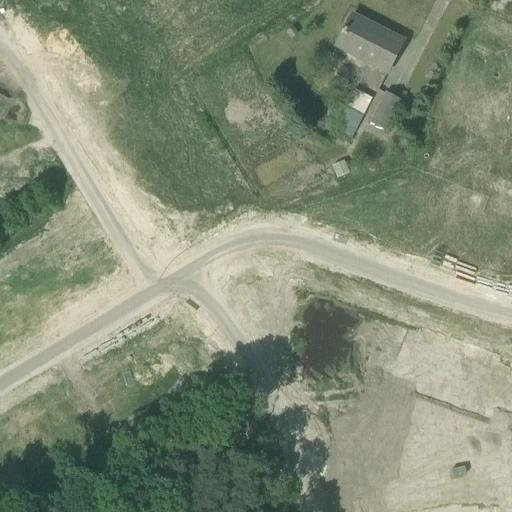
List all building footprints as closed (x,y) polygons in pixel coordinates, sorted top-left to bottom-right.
[(335,48),(386,74),(403,42),(351,16),(335,48)] [(285,33),(290,40),(298,35),(293,28),(285,33)] [(332,131),(350,140),(371,98),(353,89),(332,131)] [(368,122),(385,131),(400,100),(384,91),(368,122)] [(343,161),(331,166),(336,177),(348,172),(343,161)] [(170,200),(143,217),(157,240),(172,231),(173,233),(193,220),(192,219),(193,218),(179,196),(193,187),(185,175),(163,189),(170,200)] [(333,188),(325,213),(338,217),(333,230),(358,239),(372,197),(348,189),(346,193),(333,188)] [(372,197),(358,239),(382,247),(388,230),(400,234),(409,210),(372,197)] [(409,210),(400,234),(413,238),(406,256),(431,265),(445,223),(409,210)] [(445,223),(431,265),(455,273),(462,256),(474,260),(482,236),(445,223)] [(46,225),(36,231),(40,238),(50,232),(46,225)] [(36,231),(25,237),(29,244),(40,238),(36,231)] [(511,242),(482,236),(474,260),(488,263),(484,282),(510,287),(511,277),(511,242)] [(12,248),(2,254),(6,261),(16,255),(12,248)] [(77,260),(59,270),(78,303),(97,292),(77,260)] [(59,270),(41,281),(61,314),(78,303),(59,270)] [(41,281),(24,291),(43,324),(61,314),(41,281)] [(264,291),(256,313),(265,316),(262,327),(278,333),(275,342),(288,347),(297,322),(286,318),(293,297),(271,289),(269,293),(264,291)] [(24,291),(6,301),(26,334),(43,324),(24,291)] [(6,301),(0,304),(0,331),(8,345),(25,334),(6,301)] [(306,312),(294,345),(318,354),(333,311),(321,306),(317,317),(306,312)] [(333,311),(318,354),(341,362),(353,329),(341,325),(345,315),(333,311)] [(171,318),(158,326),(182,366),(203,353),(184,320),(175,325),(171,318)] [(353,329),(341,362),(365,370),(380,327),(368,323),(365,333),(353,329)] [(150,340),(142,345),(143,347),(161,378),(182,366),(158,326),(146,333),(150,340)] [(380,327),(365,370),(389,379),(400,346),(389,342),(392,332),(380,327)] [(411,338),(398,374),(422,383),(435,347),(437,339),(424,334),(421,342),(411,338)] [(435,347),(422,383),(444,391),(457,355),(448,351),(451,344),(437,339),(435,347)] [(143,347),(129,355),(147,386),(161,378),(143,347)] [(457,355),(444,391),(467,398),(479,362),(482,355),(469,350),(466,358),(457,355)] [(129,355),(114,364),(132,395),(147,386),(129,355)] [(479,362),(467,398),(490,407),(503,371),(493,367),(496,360),(482,355),(479,362)] [(114,364),(100,372),(118,403),(132,395),(114,364)] [(285,371),(282,379),(288,381),(290,373),(285,371)] [(100,372),(84,381),(102,412),(118,403),(100,372)] [(290,373),(288,381),(293,383),(296,375),(290,373)] [(229,380),(220,383),(224,392),(233,389),(229,380)] [(309,380),(306,387),(312,389),(315,382),(309,380)] [(315,382),(312,389),(318,391),(320,384),(315,382)] [(220,383),(211,386),(215,395),(224,392),(220,383)] [(206,388),(197,391),(200,400),(209,397),(206,388)] [(332,388),(330,395),(335,397),(338,390),(332,388)] [(338,390),(335,397),(341,399),(343,392),(338,390)] [(197,391),(188,394),(191,404),(200,400),(197,391)] [(384,402),(380,412),(389,415),(392,405),(384,402)] [(392,405),(389,415),(398,418),(401,409),(392,405)] [(414,406),(410,416),(419,419),(423,409),(414,406)] [(369,408),(366,415),(372,417),(375,410),(369,408)] [(423,409),(419,419),(428,422),(432,412),(423,409)] [(375,410),(372,417),(378,419),(380,412),(375,410)] [(173,412),(164,416),(168,425),(177,421),(173,412)] [(164,416),(156,420),(160,429),(168,425),(164,416)] [(440,416),(437,425),(446,428),(449,419),(440,416)] [(17,419),(0,428),(0,434),(17,464),(37,453),(17,419)] [(449,419),(446,428),(455,431),(458,422),(449,419)] [(139,421),(131,425),(135,434),(143,430),(139,421)] [(464,424),(461,433),(470,436),(473,427),(464,424)] [(491,424),(488,433),(497,436),(500,427),(491,424)] [(131,425),(122,429),(126,438),(135,434),(131,425)] [(473,427),(470,436),(478,440),(482,430),(473,427)] [(488,433),(485,442),(494,445),(497,436),(488,433)] [(0,434),(0,472),(1,474),(17,464),(0,434)] [(496,453),(486,455),(488,465),(498,463),(496,453)] [(498,463),(488,465),(490,474),(500,472),(498,463)] [(37,473),(26,478),(30,485),(41,480),(37,473)] [(501,477),(491,478),(493,488),(502,486),(501,477)] [(26,478),(15,483),(19,490),(30,485),(26,478)] [(484,478),(474,480),(476,490),(486,488),(484,478)] [(460,483),(450,485),(452,495),(462,493),(460,483)] [(450,485),(440,487),(442,496),(452,495),(450,485)] [(502,486),(493,488),(494,497),(504,495),(502,486)] [(390,490),(379,492),(381,501),(391,499),(390,490)] [(424,490),(414,492),(416,501),(426,499),(424,490)] [(379,492),(369,493),(371,503),(381,501),(379,492)] [(414,492),(404,493),(405,503),(416,501),(414,492)] [(6,495),(0,498),(0,506),(9,502),(6,495)] [(505,500),(495,502),(497,511),(507,509),(505,500)]
